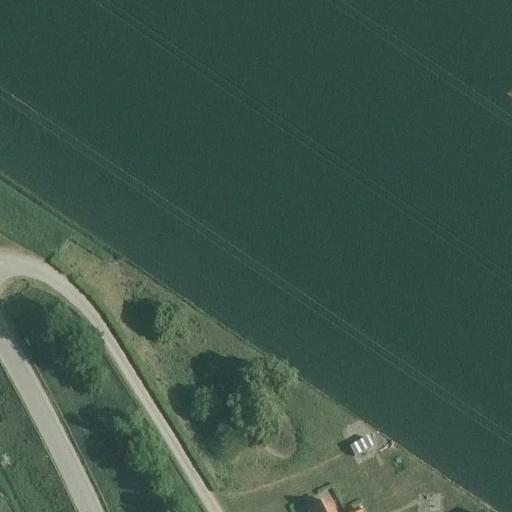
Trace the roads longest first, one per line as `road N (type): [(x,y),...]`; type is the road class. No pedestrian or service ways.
road 1 (unclassified): [(0,258),(39,267),(81,296),(218,511)]
road 2 (unclassified): [(89,511),(0,338)]
